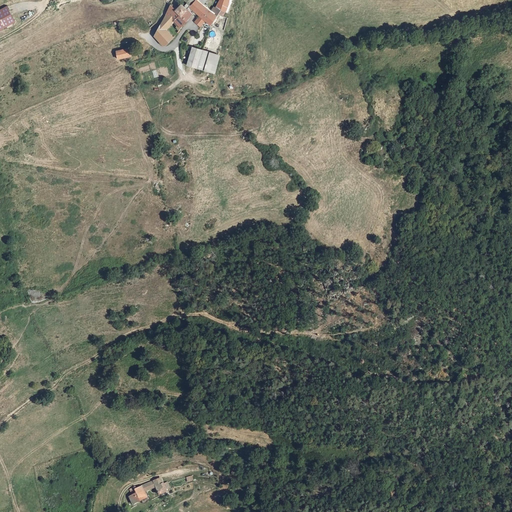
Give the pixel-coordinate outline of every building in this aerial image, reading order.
[(194,0),(194,1),(188,6),(189,7),(194,12),(197,14),(206,8),(203,5),(205,0),(194,0)] [(219,0),(216,6),(221,8),(225,0),(219,0)] [(225,0),(221,8),(219,13),(223,16),(225,12),(228,5),(229,0),(225,0)] [(192,14),(185,8),(181,4),(175,10),(170,5),(166,12),(173,19),(178,24),(176,26),(179,31),(182,26),(192,14)] [(4,5),(0,7),(0,28),(13,21),(4,5)] [(206,8),(197,14),(199,16),(195,21),(200,26),(205,20),(211,25),(217,16),(206,8)] [(166,30),(173,19),(166,12),(160,25),(154,36),(157,39),(166,30)] [(173,37),(166,30),(157,39),(163,45),(166,46),(173,37)] [(211,51),(203,49),(194,46),(188,65),(198,68),(206,70),(211,51)] [(118,59),(131,55),(130,47),(116,51),(118,59)] [(219,54),(211,51),(206,70),(214,72),(219,54)] [(470,457),(471,458),(484,451),(484,450),(483,449),(470,457)] [(157,482),(145,487),(150,499),(152,498),(149,492),(159,487),(160,487),(157,482)] [(160,487),(159,487),(163,496),(164,495),(170,492),(166,484),(160,487)] [(150,499),(145,487),(137,491),(136,492),(135,494),(135,496),(132,498),(136,506),(150,499)]
